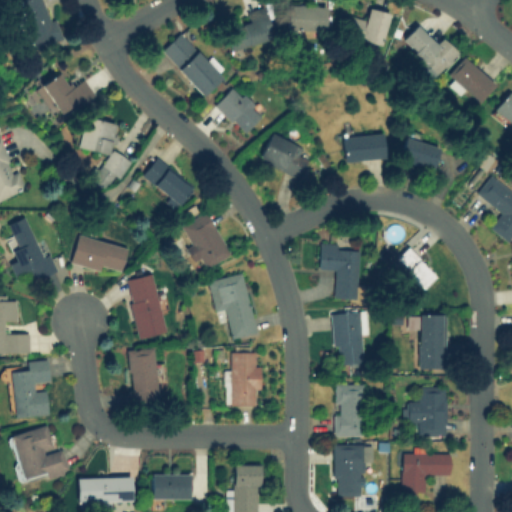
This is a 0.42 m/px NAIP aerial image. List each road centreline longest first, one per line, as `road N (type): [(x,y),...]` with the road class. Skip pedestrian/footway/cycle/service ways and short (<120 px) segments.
road 1 (residential): [(301,511),(292,488),(293,337),(269,236),(106,39),(84,0)]
road 2 (residential): [(480,511),(480,304),(469,251),(432,215),(386,198),(326,204),(269,236)]
road 3 (residential): [(469,10),(445,0),(106,39)]
road 4 (residential): [(294,435),(103,431),(84,405),(77,317)]
